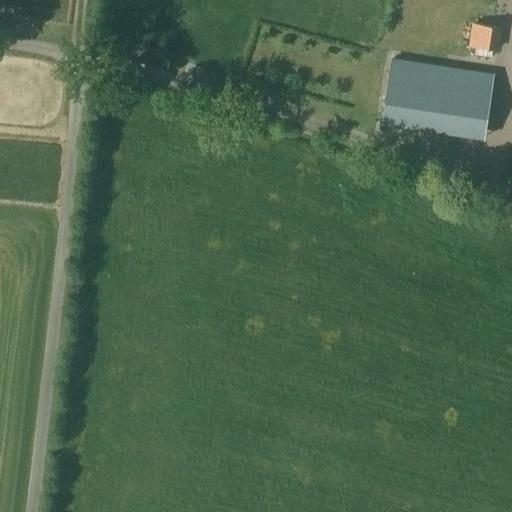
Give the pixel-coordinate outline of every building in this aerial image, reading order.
[(451,0),(393,0),(388,39),(445,47),(451,0)] [(499,50),(502,26),(472,22),(468,45),(499,50)] [(34,31),(31,41),(51,46),(54,36),(34,31)] [(448,34),(449,49),(461,48),(461,34),(448,34)] [(483,139),(493,73),(392,58),(381,124),(483,139)]
